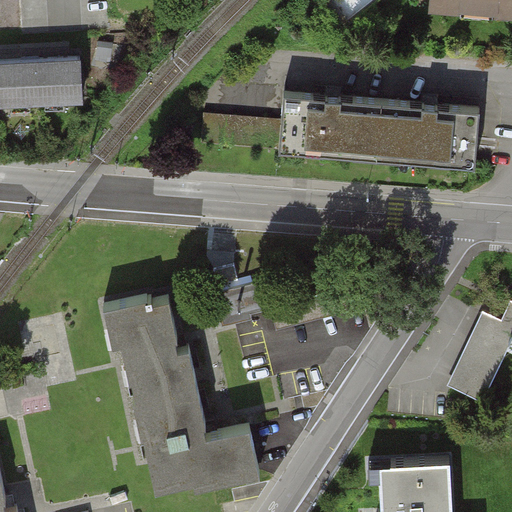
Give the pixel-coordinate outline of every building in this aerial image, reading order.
[(511,0),(431,0),(431,7),(511,12),(511,0)] [(0,102),(80,100),(79,58),(0,59),(0,102)] [(278,151),(472,166),(477,111),(282,96),(278,151)] [(274,317),(271,279),(221,282),(224,321),(274,317)] [(123,340),(153,487),(191,479),(193,485),(262,471),(252,424),(208,433),(190,346),(176,349),(166,302),(145,306),(143,298),(105,305),(112,343),(123,340)] [(511,307),(505,321),(486,312),(452,383),(485,399),(511,342),(511,307)] [(451,511),(450,462),(382,464),(384,511),(451,511)]
